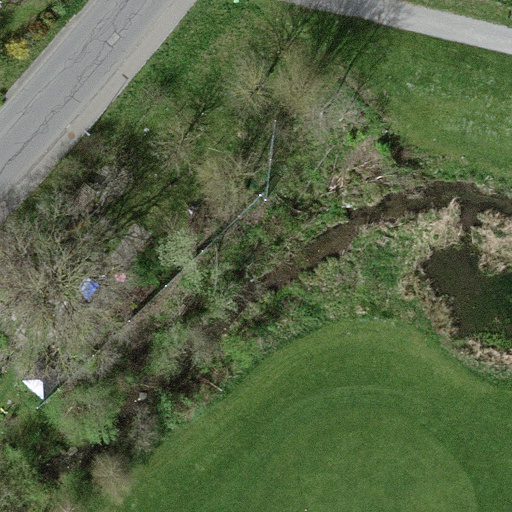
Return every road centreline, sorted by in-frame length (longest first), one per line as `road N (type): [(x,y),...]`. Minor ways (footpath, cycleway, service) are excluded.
road 1 (tertiary): [(0,165),(139,0)]
road 2 (track): [(303,0),(511,51)]
